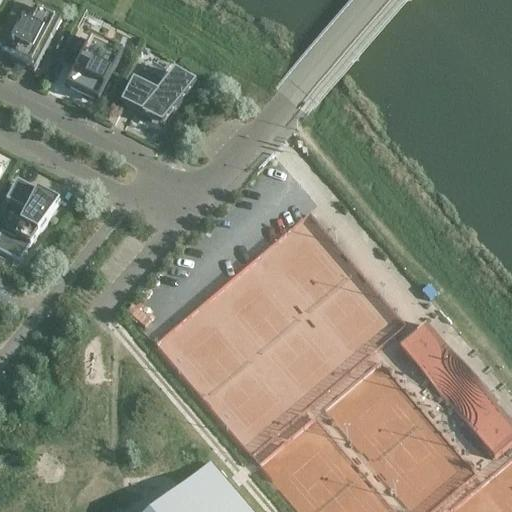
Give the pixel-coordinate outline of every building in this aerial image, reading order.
[(9,63),(34,75),(62,21),(37,8),(28,26),(11,17),(0,39),(0,40),(16,48),(9,63)] [(82,61),(72,80),(67,90),(99,106),(123,57),(92,41),(88,49),(73,42),(73,43),(67,53),(82,61)] [(121,109),(153,124),(160,128),(161,128),(162,128),(163,128),(164,127),(197,87),(175,74),(157,97),(134,85),(121,109)] [(60,208),(17,186),(7,206),(27,217),(14,242),(0,234),(0,255),(19,265),(60,208)] [(446,353),(446,352),(426,328),(399,351),(412,366),(413,365),(474,438),(482,447),(494,462),(511,447),(511,428),(501,416),(500,416),(446,353)] [(157,511),(257,511),(216,463),(157,511)]
